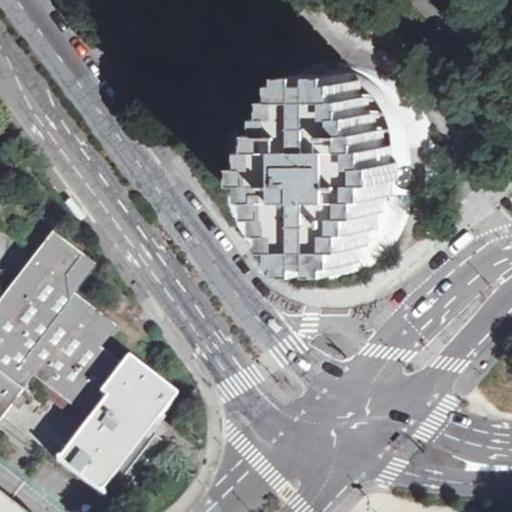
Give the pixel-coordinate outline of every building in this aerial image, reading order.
[(412,203),(426,203),(426,212),(432,210),(436,203),(438,194),(440,184),(441,171),(440,161),(439,151),(437,140),(431,126),(426,116),(418,105),(409,94),(398,85),(387,77),(375,71),(360,66),(348,63),(335,63),(325,63),(314,65),(304,70),(293,76),(285,82),(276,89),(268,99),(264,106),(259,115),(256,124),(254,132),(253,139),(238,140),(238,129),(230,132),(227,144),(225,154),(224,163),(224,173),(224,183),(226,194),(229,206),(232,216),(236,223),(244,236),(253,246),(263,256),(274,264),(286,270),(298,275),(310,279),(322,280),(337,279),(350,276),(363,272),(371,268),(378,263),(385,257),(392,249),(398,241),(404,231),(408,220),(410,211),(412,203)] [(127,106),(122,109),(138,130),(147,123),(130,103),(127,106)] [(511,158),(511,131),(511,130),(497,142),(511,158)] [(87,219),(71,198),(64,203),(79,225),(83,222),(87,219)] [(123,365),(102,349),(118,327),(75,294),(98,266),(53,232),(0,302),(0,422),(34,378),(62,399),(91,422),(61,460),(59,458),(57,461),(106,498),(108,496),(102,491),(152,424),(157,417),(160,420),(178,396),(129,358),(123,365)] [(0,511),(16,511),(0,499),(0,511)]
